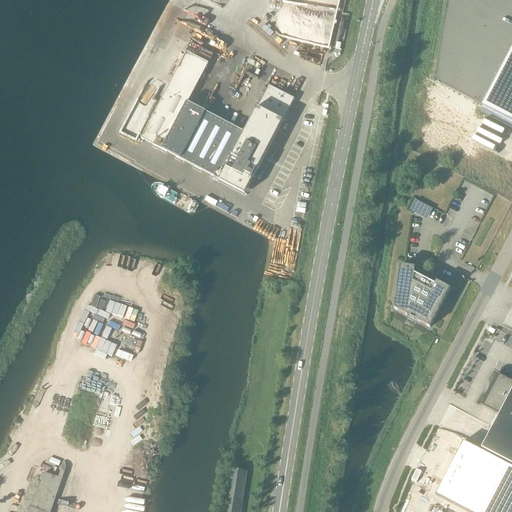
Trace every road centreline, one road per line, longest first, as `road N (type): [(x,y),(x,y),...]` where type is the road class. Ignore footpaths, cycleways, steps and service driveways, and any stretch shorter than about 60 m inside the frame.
road 1 (primary): [(279,511),(373,0)]
road 2 (unclassified): [(300,511),(392,0)]
road 3 (unclassified): [(379,511),(511,245)]
road 4 (unknown): [(318,70),(261,186)]
road 5 (unknown): [(318,70),(238,28),(244,0)]
